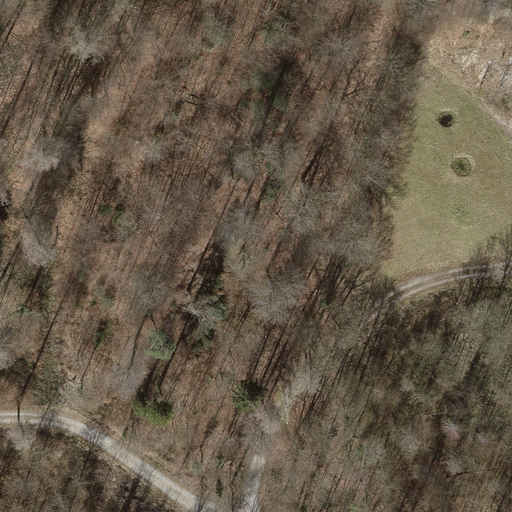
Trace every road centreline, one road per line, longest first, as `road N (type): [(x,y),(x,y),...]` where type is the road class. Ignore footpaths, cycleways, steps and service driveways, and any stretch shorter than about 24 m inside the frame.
road 1 (track): [(257,511),(256,446),(301,366),(384,306),(442,282),(511,272)]
road 2 (track): [(202,511),(97,442),(51,423),(0,421)]
